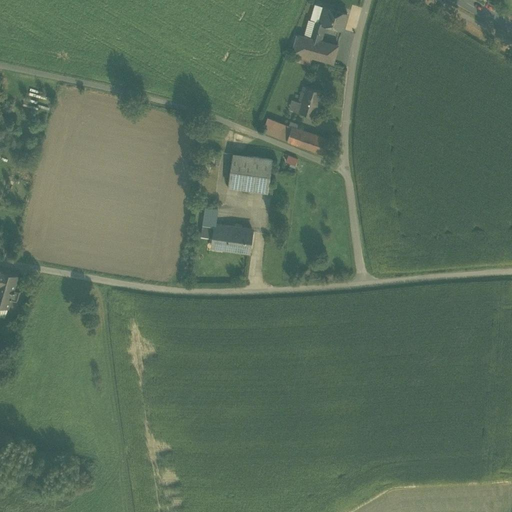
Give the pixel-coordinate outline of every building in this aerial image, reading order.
[(309,38),(320,41),(325,25),(342,29),(347,13),(323,7),(318,22),(314,21),(309,38)] [(293,53),(332,63),(337,45),(320,41),(309,38),(298,35),(293,53)] [(294,114),(314,119),(321,91),(301,86),(294,114)] [(264,134),(296,147),(302,131),(293,127),(291,131),(269,122),(264,134)] [(296,147),(312,153),(318,137),(302,131),(296,147)] [(337,145),(318,137),(312,153),(330,161),(337,145)] [(228,185),(268,191),(272,159),(232,154),(228,185)] [(288,154),(286,161),(296,163),(298,157),(288,154)] [(203,225),(214,226),(215,224),(218,208),(205,206),(203,225)] [(215,224),(214,226),(213,235),(212,246),(249,251),(252,229),(215,224)] [(201,233),(213,235),(214,226),(203,225),(201,233)] [(8,307),(11,299),(14,289),(18,275),(0,270),(0,269),(0,304),(7,307),(8,307)] [(19,291),(14,289),(11,299),(16,301),(19,291)]
